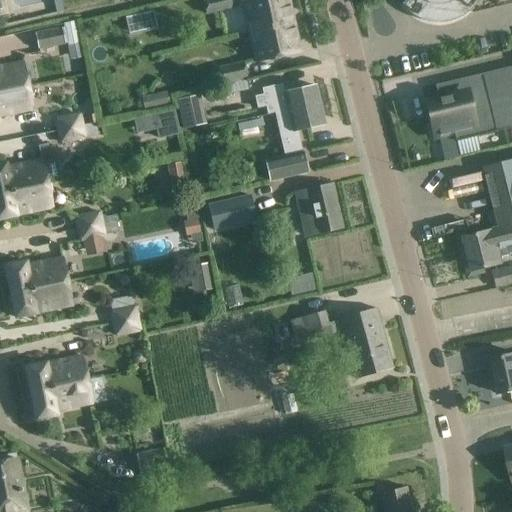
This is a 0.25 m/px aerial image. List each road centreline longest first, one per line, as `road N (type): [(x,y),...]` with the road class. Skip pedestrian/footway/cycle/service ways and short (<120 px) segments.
road 1 (residential): [(461,511),(454,446),(337,0)]
road 2 (unknown): [(351,54),(511,19)]
